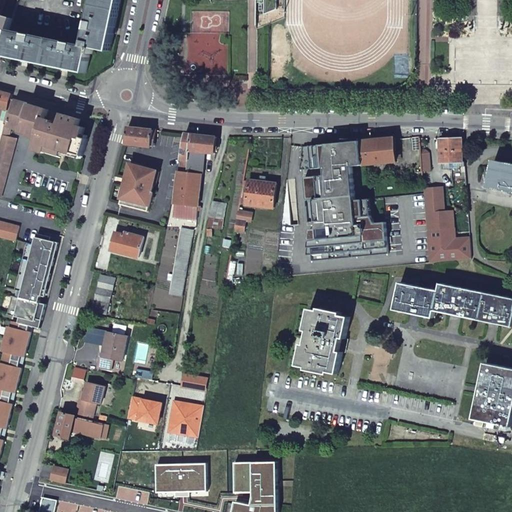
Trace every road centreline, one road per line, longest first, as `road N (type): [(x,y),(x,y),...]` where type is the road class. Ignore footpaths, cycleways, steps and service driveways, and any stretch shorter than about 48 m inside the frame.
road 1 (residential): [(511,122),(173,117),(139,103)]
road 2 (unknown): [(294,119),(308,262),(350,265),(395,252),(398,196)]
road 3 (residential): [(93,236),(27,511)]
road 4 (unknown): [(511,358),(370,333),(349,405)]
road 5 (residential): [(125,110),(93,236)]
